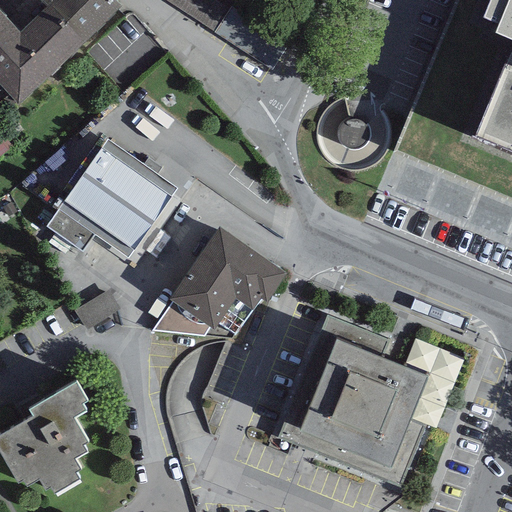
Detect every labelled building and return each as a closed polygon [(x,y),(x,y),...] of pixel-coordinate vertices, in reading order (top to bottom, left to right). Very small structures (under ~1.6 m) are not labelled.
[(47,0),(52,5),(84,44),(118,8),(109,0),(47,0)] [(287,43),(217,0),(159,0),(160,0),(271,69),(287,43)] [(511,0),(459,0),(393,156),(511,206),(511,0)] [(18,35),(0,16),(0,87),(18,108),(84,44),(52,5),(18,35)] [(349,183),(386,156),(349,105),(311,132),(349,183)] [(177,190),(107,141),(46,228),(82,253),(94,236),(128,260),(177,190)] [(287,276),(219,230),(168,303),(171,305),(152,332),(231,340),(252,312),(260,301),(267,304),(287,276)] [(119,308),(108,291),(76,313),(88,330),(119,308)] [(450,364),(327,315),(277,439),(400,488),(450,364)] [(87,405),(78,387),(27,414),(31,421),(0,438),(0,457),(16,487),(23,483),(26,489),(38,483),(43,492),(49,488),(54,497),(83,481),(71,461),(87,452),(71,422),(85,415),(82,408),(87,405)]
